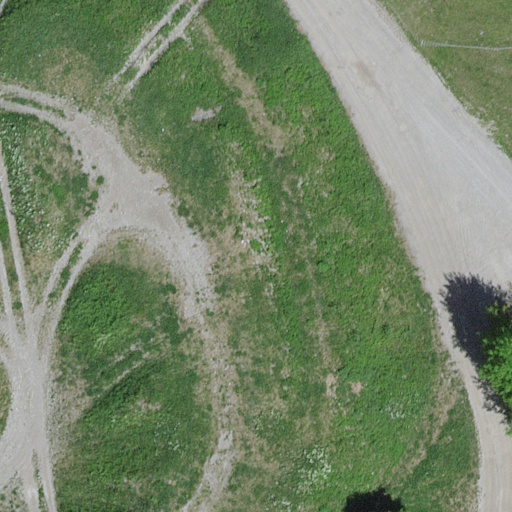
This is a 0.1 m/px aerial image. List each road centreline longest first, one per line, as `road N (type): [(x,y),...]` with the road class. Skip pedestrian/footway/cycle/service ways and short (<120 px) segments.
road 1 (track): [(510,511),(511,457),(454,241),(376,81),(323,0)]
road 2 (track): [(0,466),(19,442),(50,314),(75,257),(132,193)]
road 3 (track): [(511,215),(407,144)]
